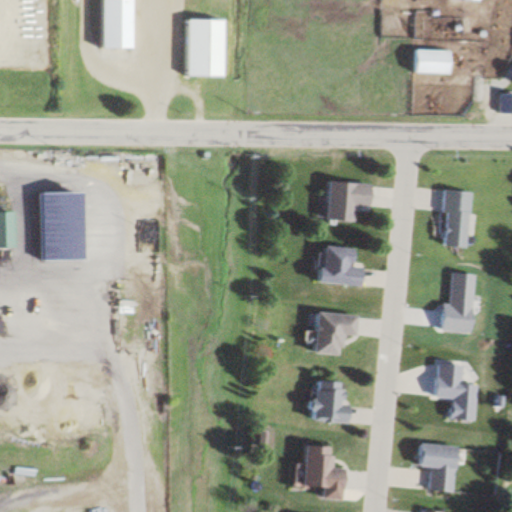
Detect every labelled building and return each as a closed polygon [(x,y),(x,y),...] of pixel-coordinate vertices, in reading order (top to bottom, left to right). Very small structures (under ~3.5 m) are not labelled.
[(121,48),(120,0),(91,0),(91,48),(121,48)] [(175,76),(215,76),(215,20),(176,20),(175,76)] [(429,95),(463,95),(463,70),(429,70),(429,95)] [(348,206),(361,207),(363,184),(319,180),(316,220),(346,222),(348,206)] [(436,247),(464,247),(464,191),(437,191),(436,247)] [(32,211),(32,247),(77,247),(77,222),(55,222),(55,211),(32,211)] [(343,248),(311,245),(308,282),(351,287),(354,267),(341,266),(343,248)] [(348,336),(350,315),(307,311),(303,353),(332,356),(334,334),(348,336)] [(335,382),(304,381),(302,422),(340,424),(341,404),(334,404),(335,382)] [(421,491),(446,493),(451,447),(410,443),(408,467),(424,468),(421,491)] [(334,469),(321,468),(322,447),(294,446),(292,488),(333,490),(334,469)]
